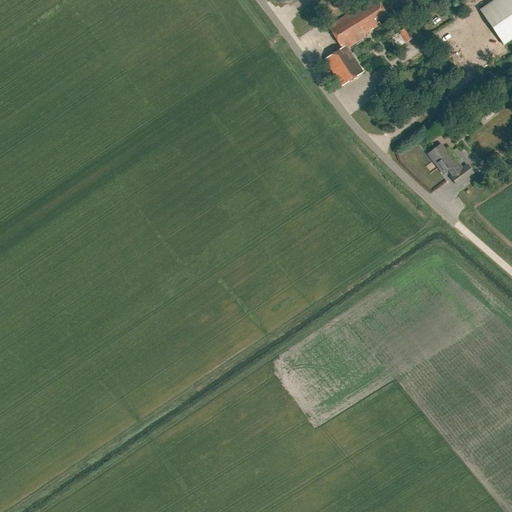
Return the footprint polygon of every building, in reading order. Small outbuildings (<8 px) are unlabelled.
[(388,16),(377,0),(371,4),(369,2),(328,27),(341,49),(324,60),(342,87),(363,73),(347,48),(365,37),(364,35),(380,25),(378,22),(388,16)] [(511,0),(492,0),(478,9),(503,45),(511,39),(511,0)] [(411,40),(405,30),(398,34),(404,44),(411,40)] [(500,92),(492,98),(498,107),(507,101),(500,92)] [(454,176),(455,176),(452,178),(457,184),(472,173),(467,166),(461,170),(457,164),(456,165),(451,159),(453,158),(451,155),(450,157),(441,145),(428,155),(443,175),(448,171),(453,177),(454,176)] [(495,152),(488,158),(494,165),(501,160),(495,152)]
